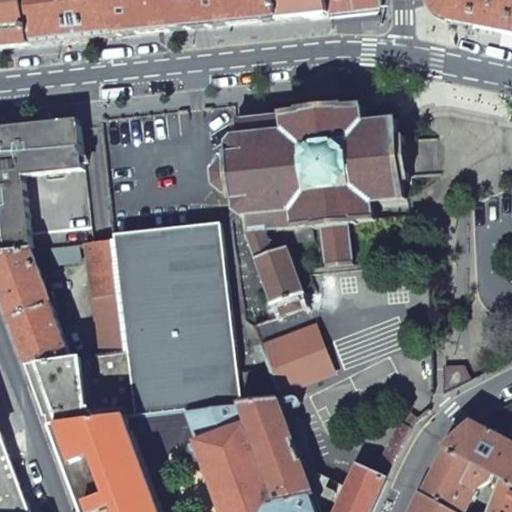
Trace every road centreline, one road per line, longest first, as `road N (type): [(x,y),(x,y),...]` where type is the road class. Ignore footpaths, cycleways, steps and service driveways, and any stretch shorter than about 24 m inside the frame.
road 1 (secondary): [(0,87),(328,50),(403,55)]
road 2 (residential): [(511,382),(436,426),(397,511)]
road 3 (residential): [(0,342),(60,511)]
